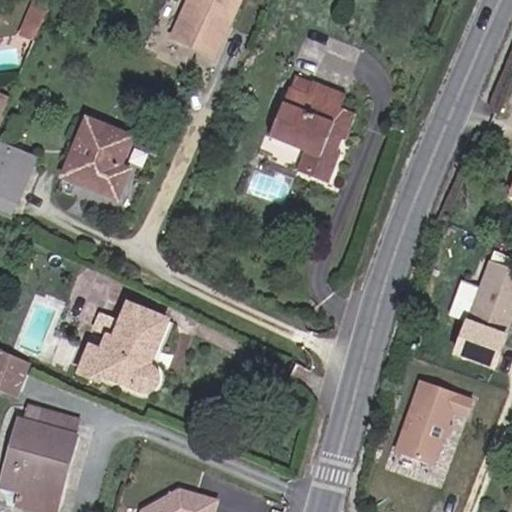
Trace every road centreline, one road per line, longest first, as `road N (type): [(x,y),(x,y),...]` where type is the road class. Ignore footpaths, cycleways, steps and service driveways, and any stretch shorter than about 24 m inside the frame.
road 1 (secondary): [(507,0),(398,245),(324,511)]
road 2 (unknown): [(360,380),(152,257),(152,216),(213,71)]
road 3 (unknown): [(334,474),(143,428),(113,447),(95,511)]
